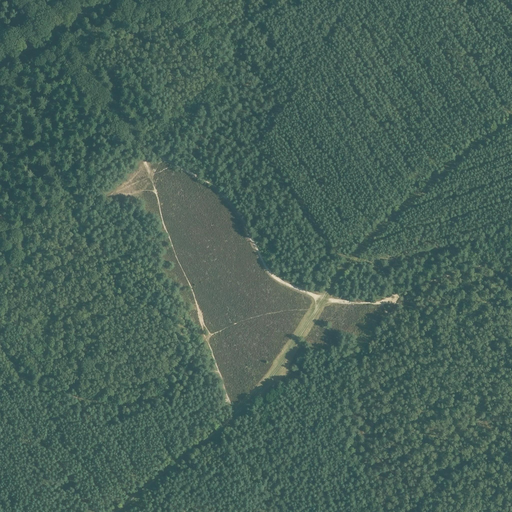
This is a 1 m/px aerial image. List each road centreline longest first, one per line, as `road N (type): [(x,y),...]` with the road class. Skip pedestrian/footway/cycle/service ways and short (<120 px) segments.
road 1 (track): [(116,511),(261,388),(364,244),(511,121)]
road 2 (track): [(134,139),(212,183),(238,211),(269,271),(322,299),(393,304),(411,288),(511,258)]
road 3 (track): [(393,304),(358,378),(366,464),(384,511)]
road 4 (track): [(134,139),(20,0)]
road 5 (track): [(0,230),(16,227),(134,139)]
road 6 (tertiary): [(0,63),(110,0)]
